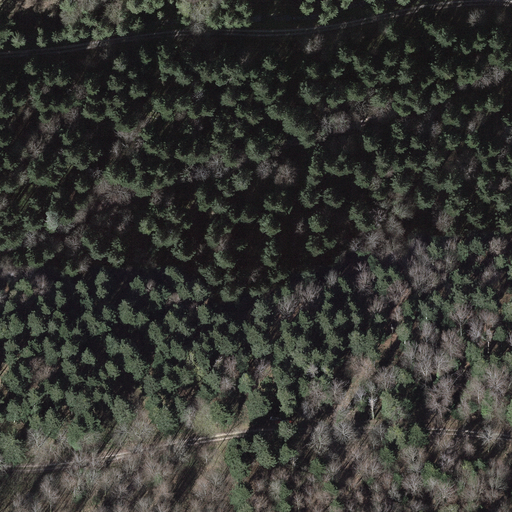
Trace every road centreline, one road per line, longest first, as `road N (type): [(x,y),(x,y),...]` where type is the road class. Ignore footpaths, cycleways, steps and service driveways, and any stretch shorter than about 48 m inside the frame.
road 1 (track): [(511,64),(85,206),(0,248)]
road 2 (track): [(511,4),(439,3),(302,34),(95,39),(0,53)]
road 3 (track): [(511,434),(295,424),(61,463),(0,463)]
